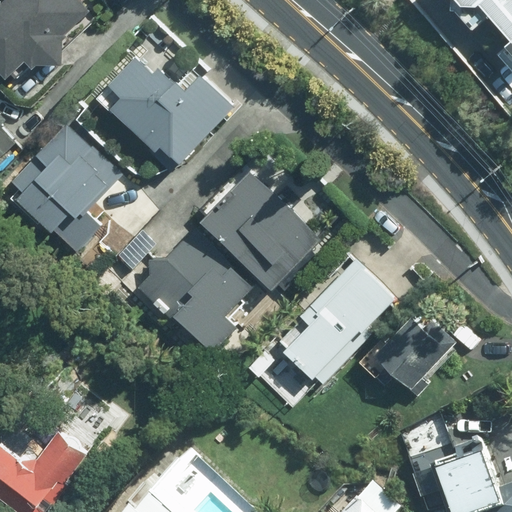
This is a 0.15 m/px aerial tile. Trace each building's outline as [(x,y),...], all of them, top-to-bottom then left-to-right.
[(38,53),(44,60),(75,60),(76,29),(105,0),(5,0),(0,5),(0,50),(19,71),(38,53)] [(511,0),(496,0),(511,18),(511,0)] [(178,81),(141,50),(102,96),(192,173),(247,109),(194,63),(178,81)] [(0,128),(17,112),(0,94),(0,128)] [(76,112),(12,179),(88,252),(124,215),(107,199),(136,170),(76,112)] [(256,160),(211,210),(295,284),(340,234),(256,160)] [(265,283),(199,223),(143,284),(221,355),(249,325),(236,314),(265,283)] [(164,241),(147,225),(123,250),(140,266),(164,241)] [(404,286),(367,254),(277,353),(314,386),(404,286)] [(455,342),(415,309),(370,364),(409,397),(455,342)] [(0,503),(10,511),(46,511),(124,418),(85,387),(40,443),(17,424),(0,444),(0,503)] [(443,407),(416,427),(443,511),(511,511),(511,485),(499,445),(459,457),(443,407)] [(193,511),(165,482),(132,511),(193,511)] [(385,511),(364,493),(347,511),(385,511)]
